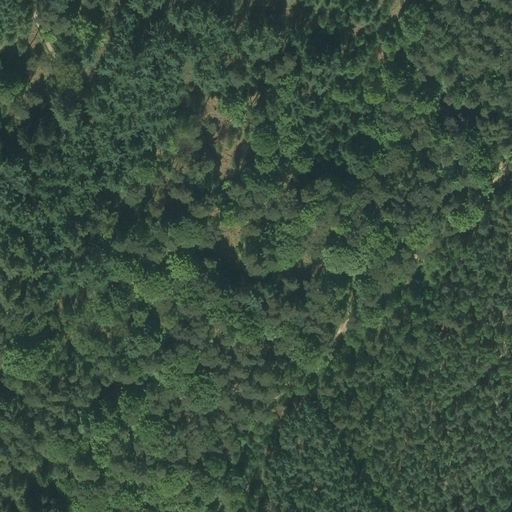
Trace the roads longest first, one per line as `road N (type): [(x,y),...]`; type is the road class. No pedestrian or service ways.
road 1 (track): [(226,511),(225,440),(214,398),(144,255),(407,0)]
road 2 (unknown): [(511,164),(225,440)]
road 3 (track): [(144,255),(115,200),(82,97),(31,0)]
